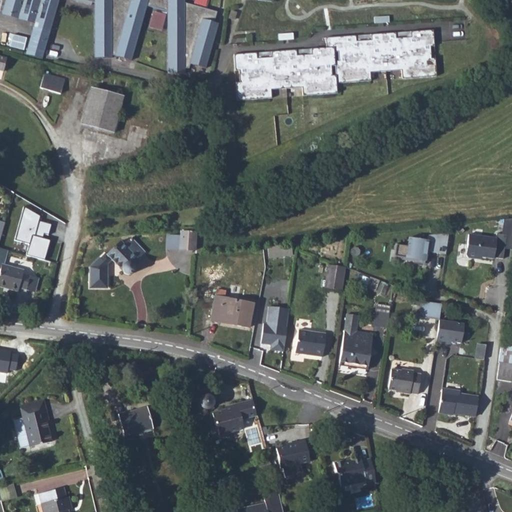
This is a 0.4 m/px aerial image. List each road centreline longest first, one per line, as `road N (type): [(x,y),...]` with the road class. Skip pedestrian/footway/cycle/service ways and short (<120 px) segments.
road 1 (residential): [(88,335),(225,362),(511,473)]
road 2 (residential): [(123,511),(88,335)]
